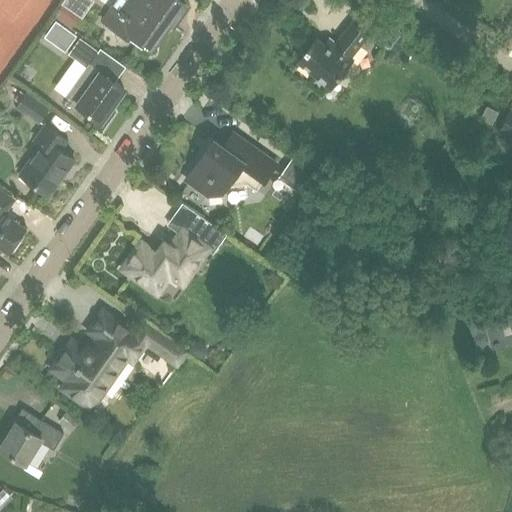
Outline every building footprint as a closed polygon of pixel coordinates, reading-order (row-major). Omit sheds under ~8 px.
[(74,24),(87,10),(77,1),(78,0),(63,0),(56,8),(74,24)] [(185,2),(181,0),(133,0),(126,11),(122,8),(121,10),(113,5),(103,19),(130,38),(133,34),(152,48),(185,2)] [(77,36),(57,22),(47,37),(67,51),(77,36)] [(367,34),(353,22),(335,45),(328,39),(324,44),(316,38),(299,60),(331,85),(352,59),(348,57),(359,44),(365,49),(373,39),(367,34)] [(88,68),(99,52),(80,38),(69,54),(88,68)] [(111,106),(124,88),(100,71),(93,81),(81,73),(65,95),(88,111),(84,117),(102,130),(116,110),(111,106)] [(50,108),(26,90),(15,106),(39,123),(50,108)] [(511,113),(500,133),(511,140),(511,113)] [(49,193),(74,158),(60,148),(66,138),(46,124),(36,138),(43,142),(21,172),(49,193)] [(314,124),(296,139),(307,152),(325,137),(314,124)] [(257,190),(277,162),(252,145),(241,160),(213,140),(187,177),(197,184),(198,187),(208,194),(221,192),(225,187),(247,183),(257,190)] [(292,157),(279,176),(299,190),(312,172),(292,157)] [(0,244),(9,251),(25,228),(3,213),(13,199),(0,189),(0,244)] [(157,291),(169,273),(183,283),(208,247),(182,228),(170,245),(164,240),(156,251),(141,241),(123,267),(157,291)] [(87,346),(83,348),(72,340),(51,368),(68,380),(62,387),(91,408),(127,357),(132,361),(146,342),(177,364),(186,351),(145,321),(136,334),(103,310),(88,330),(98,337),(91,347),(87,346)] [(207,346),(199,341),(193,342),(190,345),(190,350),(200,357),(205,356),(208,352),(207,346)] [(67,410),(59,421),(72,430),(79,420),(67,410)] [(54,448),(64,432),(42,419),(34,431),(16,420),(0,446),(26,463),(40,440),(54,448)] [(31,461),(27,469),(44,477),(48,470),(31,461)]
